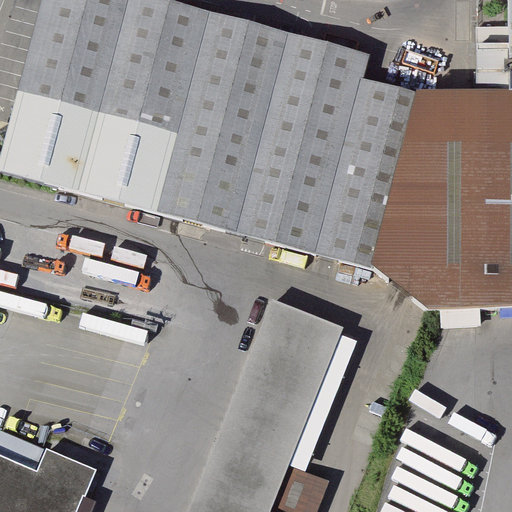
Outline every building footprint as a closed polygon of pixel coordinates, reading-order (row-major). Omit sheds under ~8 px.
[(0,175),(370,272),(414,98),(363,86),(369,63),(127,0),(37,0),(0,142),(0,175)] [(511,0),(499,0),(500,99),(511,98),(511,0)] [(511,98),(500,99),(414,98),(370,272),(425,313),(511,306),(511,98)] [(323,511),(332,490),(285,472),(338,335),(272,309),(193,511),(323,511)] [(0,511),(87,511),(93,499),(92,499),(102,477),(49,454),(40,476),(0,459),(0,511)]
